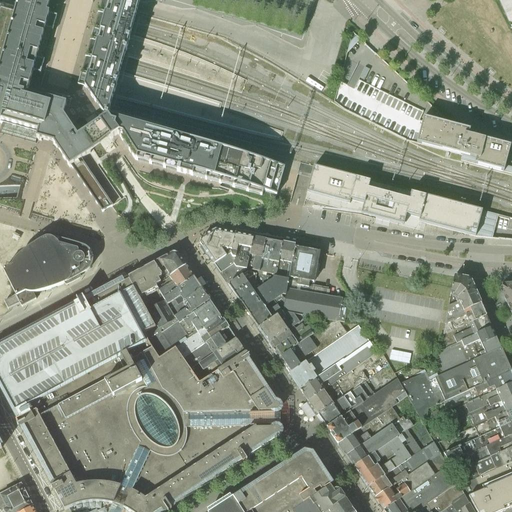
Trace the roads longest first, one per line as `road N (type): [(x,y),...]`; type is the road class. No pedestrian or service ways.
road 1 (tertiary): [(354,0),(407,50),(511,124)]
road 2 (tertiary): [(511,108),(376,0)]
road 3 (residential): [(367,238),(511,266)]
road 4 (residential): [(511,251),(367,238)]
